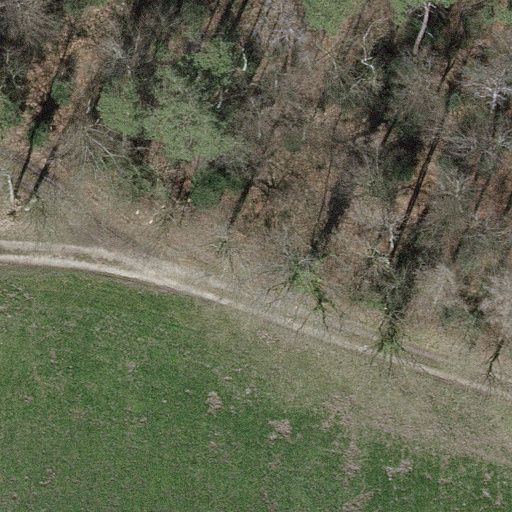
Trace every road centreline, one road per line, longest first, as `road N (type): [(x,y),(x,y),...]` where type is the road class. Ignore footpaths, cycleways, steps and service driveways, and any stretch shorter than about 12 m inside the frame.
road 1 (track): [(511,390),(133,266),(0,262)]
road 2 (track): [(0,163),(73,204),(133,266)]
